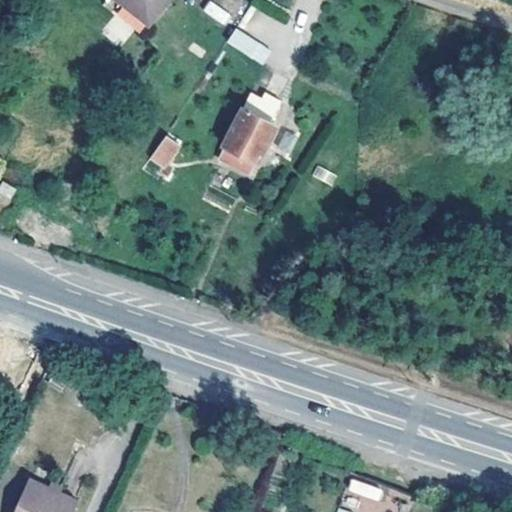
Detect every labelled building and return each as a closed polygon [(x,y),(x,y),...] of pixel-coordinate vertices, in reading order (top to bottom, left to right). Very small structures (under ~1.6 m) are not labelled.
[(162,0),(117,0),(146,22),(162,0)] [(209,0),(208,0),(202,10),(224,26),(232,15),(209,0)] [(117,43),(129,27),(114,15),(102,32),(117,43)] [(263,65),(272,50),(235,27),(226,42),(263,65)] [(243,106),(224,143),(257,159),(275,122),(270,119),(281,97),(265,89),(253,111),(243,106)] [(176,145),(163,136),(148,159),(162,168),(176,145)] [(316,165),(311,176),(331,185),(336,174),(316,165)] [(25,175),(8,166),(0,179),(0,189),(13,196),(25,175)] [(22,511),(77,511),(84,496),(38,475),(22,511)] [(351,478),(347,490),(379,501),(383,488),(351,478)]
